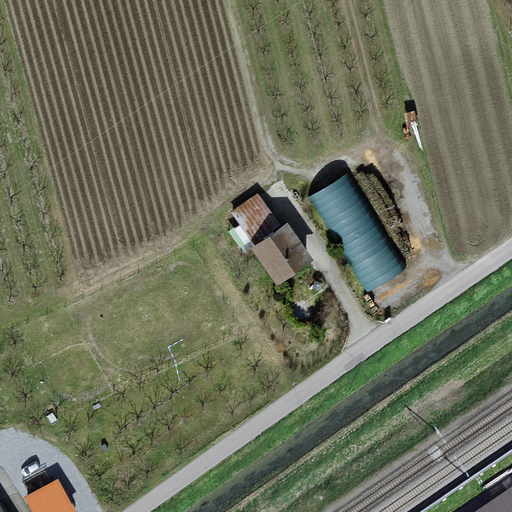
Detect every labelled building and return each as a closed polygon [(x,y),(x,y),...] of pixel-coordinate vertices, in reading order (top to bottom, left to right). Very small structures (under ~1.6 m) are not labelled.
[(352,166),(314,185),(363,285),(402,267),(352,166)] [(231,203),(251,236),(280,219),(261,186),(231,203)] [(288,221),(250,247),(277,285),(315,259),(288,221)] [(76,511),(58,479),(26,496),(34,511),(76,511)] [(511,511),(511,493),(488,511),(511,511)]
